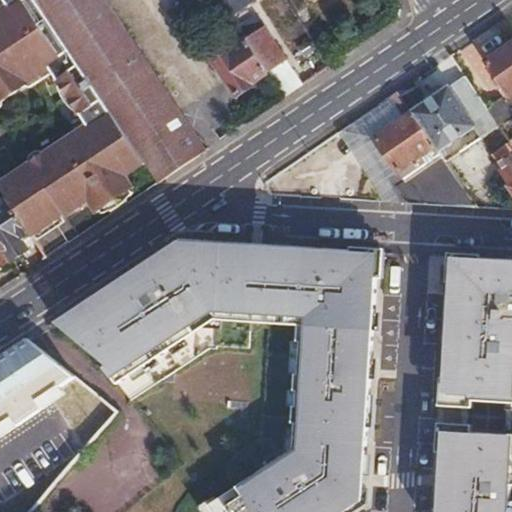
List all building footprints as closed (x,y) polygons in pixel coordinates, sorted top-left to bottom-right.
[(7,0),(8,1),(12,7),(3,12),(2,10),(0,11),(0,99),(1,98),(27,81),(30,79),(43,70),(41,68),(49,63),(52,68),(88,121),(91,127),(82,134),(80,132),(47,153),(32,163),(0,184),(0,188),(7,199),(31,235),(33,238),(55,222),(64,216),(65,217),(90,203),(96,212),(134,188),(126,176),(145,163),(37,0),(7,0)] [(159,183),(204,153),(102,0),(37,0),(145,163),(159,183)] [(209,0),(188,0),(167,14),(176,28),(213,5),(209,0)] [(254,0),(227,0),(224,3),(232,16),(254,0)] [(12,7),(8,1),(0,6),(0,11),(2,10),(3,12),(12,7)] [(247,39),(266,26),(257,13),(238,25),(246,37),(247,39)] [(286,97),(304,85),(266,26),(247,39),(271,74),(286,97)] [(257,83),(271,74),(247,39),(232,49),(214,61),(239,98),(258,85),(257,83)] [(511,43),(487,62),(511,95),(511,94),(511,43)] [(31,83),(52,68),(49,63),(41,68),(43,70),(30,79),(27,81),(29,83),(31,83)] [(441,153),(446,162),(501,125),(488,107),(466,75),(451,86),(480,127),(441,153)] [(451,86),(413,112),(441,153),(480,127),(451,86)] [(388,178),(399,203),(400,203),(439,206),(478,208),(470,196),(446,162),(441,153),(413,112),(412,111),(399,92),(388,100),(398,115),(398,116),(400,115),(402,118),(373,137),(397,171),(388,178)] [(488,107),(501,125),(511,117),(511,112),(503,98),(488,107)] [(91,127),(88,121),(78,128),(80,132),(82,134),(91,127)] [(511,141),(501,125),(446,162),(470,196),(505,174),(511,185),(511,141)] [(46,152),(43,152),(33,158),(31,160),(32,163),(47,153),(46,152)] [(0,203),(0,241),(13,261),(33,248),(26,239),(31,235),(7,199),(0,203)] [(0,268),(13,261),(0,241),(0,268)] [(32,343),(81,381),(105,400),(211,328),(301,325),(376,329),(383,257),(186,244),(32,343)] [(511,260),(455,257),(447,381),(452,381),(450,400),(511,403),(511,260)] [(296,450),(210,506),(214,511),(347,511),(364,501),(376,329),(301,325),(299,343),(302,344),(300,375),(298,375),(296,391),(299,391),(298,407),(295,406),(294,423),(297,424),(296,450)] [(48,416),(0,373),(0,506),(6,511),(29,511),(86,448),(48,416)] [(105,400),(81,381),(48,416),(86,448),(119,412),(105,400)] [(509,511),(511,486),(511,485),(511,434),(488,433),(487,437),(444,434),(442,476),(450,476),(449,488),(441,487),(439,509),(443,509),(442,511),(509,511)]
